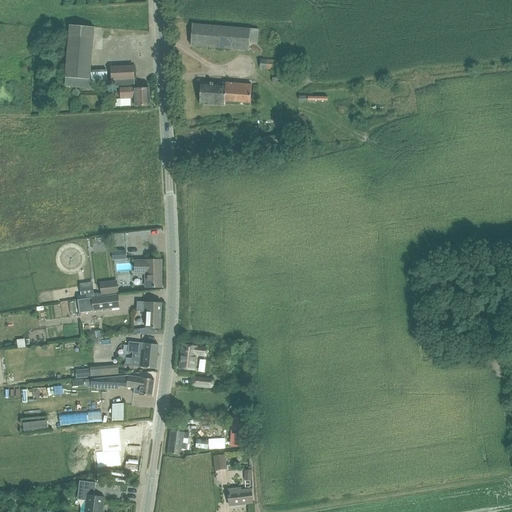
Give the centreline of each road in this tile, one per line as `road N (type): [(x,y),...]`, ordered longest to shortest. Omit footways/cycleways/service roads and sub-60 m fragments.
road 1 (tertiary): [(146,511),(172,264),(158,0)]
road 2 (track): [(306,511),(511,477)]
